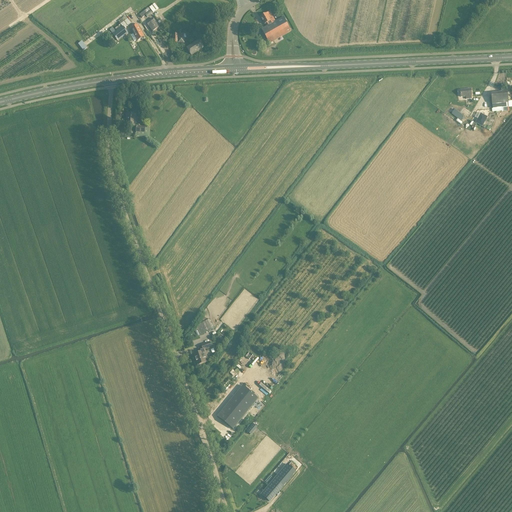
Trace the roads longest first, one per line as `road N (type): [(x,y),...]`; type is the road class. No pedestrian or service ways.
road 1 (unclassified): [(224,506),(107,168),(111,80)]
road 2 (primary): [(511,58),(233,68)]
road 3 (primary): [(111,80),(233,68)]
